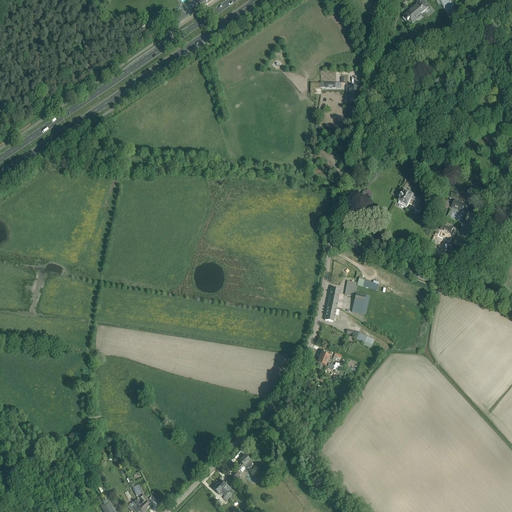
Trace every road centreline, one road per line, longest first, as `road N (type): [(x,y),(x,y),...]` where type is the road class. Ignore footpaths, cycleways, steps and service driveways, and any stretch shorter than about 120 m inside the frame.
road 1 (unclassified): [(168,511),(297,372),(320,309),(333,217),(360,161),(372,77)]
road 2 (primary): [(0,177),(257,0)]
road 3 (primary): [(233,0),(0,157)]
road 4 (track): [(145,158),(265,169),(344,195)]
road 5 (unclassified): [(372,77),(511,15)]
